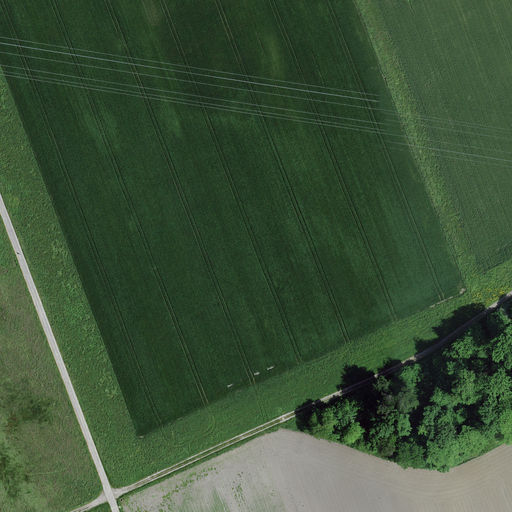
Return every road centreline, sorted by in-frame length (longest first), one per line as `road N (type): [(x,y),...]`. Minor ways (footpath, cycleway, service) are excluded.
road 1 (track): [(77,511),(471,335),(511,303)]
road 2 (unclassified): [(119,511),(0,192)]
